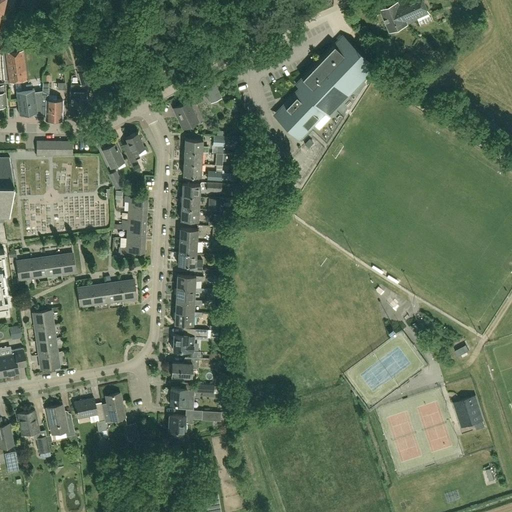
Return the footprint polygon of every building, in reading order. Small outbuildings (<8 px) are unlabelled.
[(390,31),(418,19),(421,25),(432,20),(429,14),(430,14),(423,0),(401,0),(380,9),(390,31)] [(64,30),(66,40),(73,39),(71,29),(64,30)] [(319,117),(330,105),(334,109),(355,87),(375,67),(343,35),(323,56),(302,78),(306,81),(277,112),(289,124),(286,126),(287,127),(290,125),(302,136),(314,124),(313,123),(319,117)] [(22,91),(21,81),(27,81),(23,51),(6,53),(10,83),(16,82),(17,91),(16,91),(19,115),(37,112),(37,115),(43,115),(43,109),(42,109),(42,94),(42,90),(35,91),(34,89),(22,91)] [(426,64),(419,59),(408,51),(402,59),(413,67),(420,72),(426,64)] [(77,66),(78,73),(80,83),(81,86),(89,83),(86,71),(85,71),(84,64),(77,66)] [(214,81),(203,86),(209,100),(220,94),(214,81)] [(42,82),(42,90),(42,94),(42,109),(43,109),(43,115),(46,115),(46,119),(62,119),(63,99),(49,99),(49,82),(42,82)] [(79,84),(71,84),(70,114),(85,114),(86,91),(79,91),(79,84)] [(189,101),(173,108),(183,129),(199,121),(189,101)] [(137,131),(125,137),(127,141),(122,144),(130,162),(140,157),(137,151),(144,147),(137,131)] [(213,135),(213,138),(212,145),(217,146),(217,153),(223,153),(223,146),(224,146),(224,144),(228,144),(229,136),(213,135)] [(185,139),(184,151),(202,152),(208,152),(208,146),(202,146),(203,140),(185,139)] [(53,157),(53,155),(72,155),(72,141),(36,140),(36,154),(45,155),(45,156),(53,157)] [(310,140),(305,145),(309,149),(309,148),(313,143),(310,140)] [(115,142),(102,149),(111,166),(124,160),(115,142)] [(184,151),(184,163),(201,164),(202,152),(184,151)] [(216,160),(216,165),(222,165),(222,160),(226,161),(226,153),(223,153),(217,153),(216,160)] [(10,157),(0,157),(0,221),(4,221),(4,217),(9,217),(12,195),(14,181),(13,181),(10,157)] [(201,164),(184,163),(183,175),(201,176),(201,164)] [(116,170),(108,174),(115,188),(123,185),(116,170)] [(207,171),(207,180),(221,180),(222,172),(215,171),(207,171)] [(229,172),(229,180),(237,181),(238,173),(229,172)] [(214,191),(221,192),(222,183),(207,181),(207,191),(214,191)] [(182,183),(182,195),(199,196),(200,184),(182,183)] [(182,195),(181,207),(199,208),(199,196),(182,195)] [(128,211),(147,212),(148,198),(129,198),(129,196),(125,196),(124,201),(128,201),(128,211)] [(209,197),(208,209),(220,209),(220,197),(209,197)] [(199,208),(181,207),(180,220),(198,221),(199,208)] [(128,220),(122,220),(122,224),(122,225),(147,225),(147,212),(128,211),(128,220)] [(213,221),(210,221),(208,221),(208,225),(213,225),(219,226),(220,214),(213,214),(213,221)] [(147,225),(122,225),(122,228),(127,229),(126,238),(146,239),(147,225)] [(180,228),(179,240),(197,241),(198,229),(180,228)] [(126,247),(123,247),(121,247),(121,253),(126,253),(126,252),(146,253),(146,239),(126,238),(126,247)] [(179,240),(178,252),(196,253),(197,241),(179,240)] [(0,316),(7,315),(5,306),(8,305),(7,299),(4,299),(2,283),(4,283),(1,266),(4,266),(2,256),(5,256),(4,248),(0,248),(0,316)] [(58,254),(61,273),(75,271),(73,252),(58,254)] [(196,253),(178,252),(178,264),(190,265),(189,269),(202,270),(202,260),(196,259),(196,253)] [(58,254),(44,256),(47,275),(61,273),(58,254)] [(44,256),(30,258),(33,277),(47,275),(44,256)] [(33,277),(30,258),(16,260),(19,279),(33,277)] [(177,274),(176,287),(195,288),(195,287),(195,280),(204,281),(204,276),(177,274)] [(133,279),(119,281),(122,300),(136,298),(133,279)] [(122,300),(119,281),(105,283),(108,302),(122,300)] [(105,283),(91,285),(94,304),(108,302),(105,283)] [(94,304),(91,285),(77,287),(80,306),(94,304)] [(176,287),(176,299),(194,299),(195,292),(203,293),(203,288),(195,287),(195,288),(176,287)] [(194,299),(176,299),(175,311),(194,311),(194,304),(203,305),(203,300),(194,299)] [(35,327),(53,324),(51,310),(32,313),(35,327)] [(194,311),(175,311),(174,323),(193,324),(193,316),(202,317),(202,312),(194,311)] [(218,329),(219,320),(210,320),(209,328),(218,329)] [(53,324),(35,327),(37,341),(55,338),(53,324)] [(20,325),(9,327),(10,331),(16,330),(17,339),(22,338),(20,325)] [(174,333),(173,349),(193,351),(194,338),(199,338),(199,337),(207,337),(207,329),(183,328),(182,334),(174,333)] [(57,352),(55,338),(37,341),(38,355),(57,352)] [(458,356),(469,350),(466,345),(455,351),(458,356)] [(11,355),(0,356),(0,361),(3,377),(8,376),(10,377),(13,376),(15,374),(19,374),(16,360),(25,359),(22,348),(10,350),(11,355)] [(57,352),(38,355),(41,369),(59,367),(57,352)] [(218,358),(211,358),(198,357),(198,366),(218,367),(218,358)] [(170,369),(172,370),(172,376),(191,377),(192,363),(172,362),(172,364),(170,365),(170,369)] [(168,394),(168,402),(170,402),(170,403),(178,403),(177,407),(177,408),(193,408),(191,408),(192,396),(194,396),(194,390),(202,391),(202,395),(213,395),(213,393),(213,384),(190,383),(190,389),(186,389),(186,388),(179,387),(179,386),(178,386),(178,387),(170,387),(170,395),(169,395),(169,394),(168,394)] [(213,384),(213,393),(221,393),(222,393),(222,395),(227,395),(228,385),(226,384),(213,384)] [(107,402),(101,403),(103,411),(104,419),(105,421),(110,420),(125,417),(120,393),(106,396),(107,402)] [(485,427),(482,419),(483,419),(475,395),(459,400),(467,424),(475,422),(477,429),(485,427)] [(94,398),(74,402),(76,409),(77,417),(97,413),(98,421),(104,419),(103,411),(101,403),(101,402),(95,403),(94,398)] [(63,404),(47,407),(52,434),(65,431),(66,434),(66,437),(68,436),(75,435),(71,419),(66,420),(63,404)] [(185,409),(185,415),(169,414),(168,430),(185,431),(186,423),(193,423),(193,418),(202,419),(202,410),(203,410),(185,409)] [(35,410),(18,413),(22,435),(34,432),(39,431),(39,430),(35,410)] [(202,419),(214,420),(215,411),(202,410),(202,419)] [(0,417),(0,447),(13,444),(9,423),(2,425),(0,417)] [(98,421),(96,421),(98,431),(106,429),(105,421),(104,419),(98,421)] [(125,424),(128,441),(139,439),(136,422),(125,424)] [(39,431),(34,432),(35,439),(36,438),(39,453),(50,450),(45,429),(39,430),(39,431)] [(8,472),(19,470),(17,460),(6,462),(8,472)]
